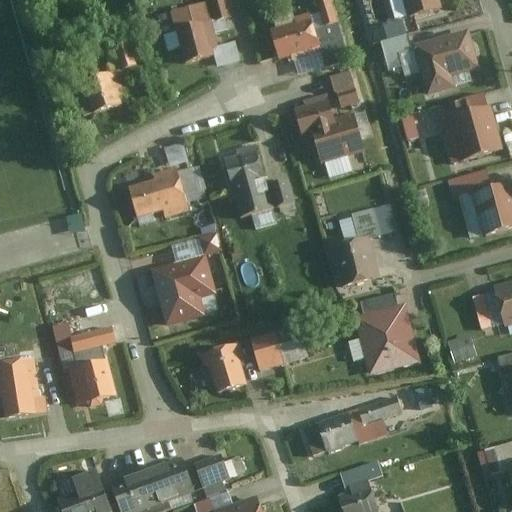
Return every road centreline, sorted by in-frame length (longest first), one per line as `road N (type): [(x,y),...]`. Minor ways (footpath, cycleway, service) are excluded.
road 1 (residential): [(169,435),(91,166),(253,81)]
road 2 (residential): [(300,511),(264,422),(169,435)]
road 3 (residential): [(16,453),(169,435)]
